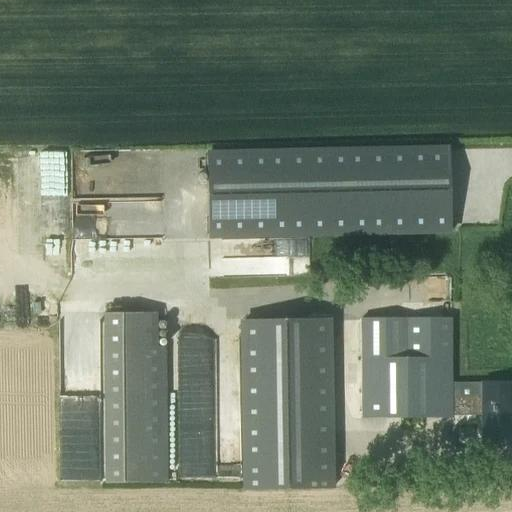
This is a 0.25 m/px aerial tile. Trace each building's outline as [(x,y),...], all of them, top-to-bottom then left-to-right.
[(452,146),(207,150),(207,235),(453,233),(452,146)] [(55,203),(53,157),(23,158),(24,204),(55,203)] [(166,238),(165,221),(82,224),(83,240),(166,238)] [(71,274),(69,223),(50,224),(52,275),(71,274)] [(151,484),(151,314),(104,314),(105,484),(151,484)] [(451,419),(450,398),(451,398),(451,384),(451,318),(361,319),(346,319),(346,359),(361,359),(361,419),(451,419)] [(240,488),(240,491),(335,490),(331,319),(237,321),(240,488)] [(218,432),(215,349),(189,350),(192,433),(218,432)] [(511,445),(511,383),(451,384),(451,398),(450,398),(451,419),(452,419),(452,416),(483,416),(483,445),(511,445)]
